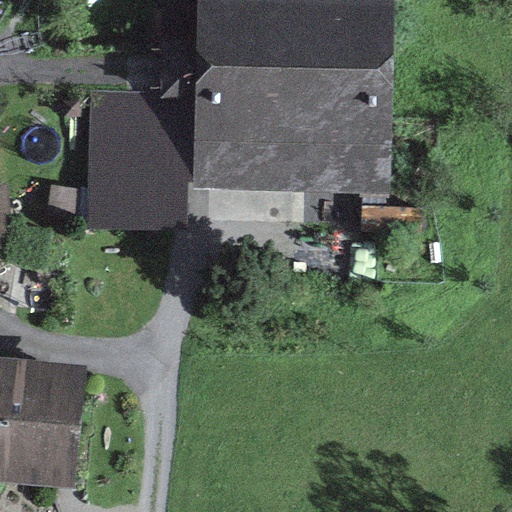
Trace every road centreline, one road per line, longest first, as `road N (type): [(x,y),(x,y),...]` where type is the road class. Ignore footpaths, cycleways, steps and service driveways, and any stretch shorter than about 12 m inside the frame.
road 1 (track): [(150,511),(163,364),(191,245),(298,235)]
road 2 (track): [(163,364),(56,349),(0,325)]
